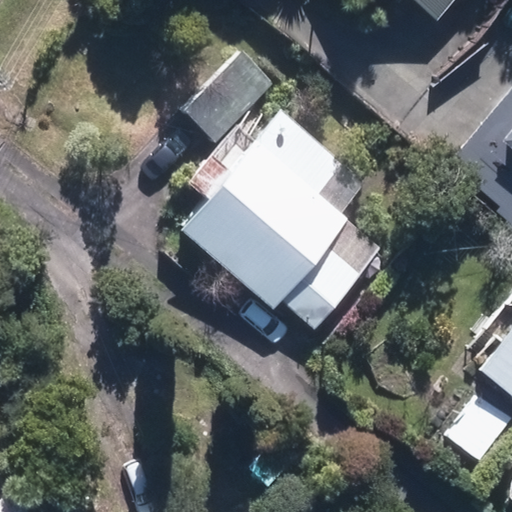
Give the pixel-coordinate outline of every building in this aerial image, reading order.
[(394,0),(411,0),(429,16),(442,0),(391,0),(393,2),(394,0)] [(179,108),(208,138),(271,78),(243,48),(179,108)] [(511,77),(437,164),(511,229),(511,77)] [(273,299),(307,327),(376,247),(333,211),(359,179),(270,103),(219,165),(200,148),(175,177),(194,194),(167,224),(266,306),(273,299)] [(511,303),(467,363),(511,397),(511,303)] [(440,435),(472,459),(507,414),(471,386),(454,408),(458,411),(440,435)] [(293,414),(241,466),(266,491),(318,440),(293,414)] [(28,511),(16,478),(0,483),(0,511),(28,511)]
